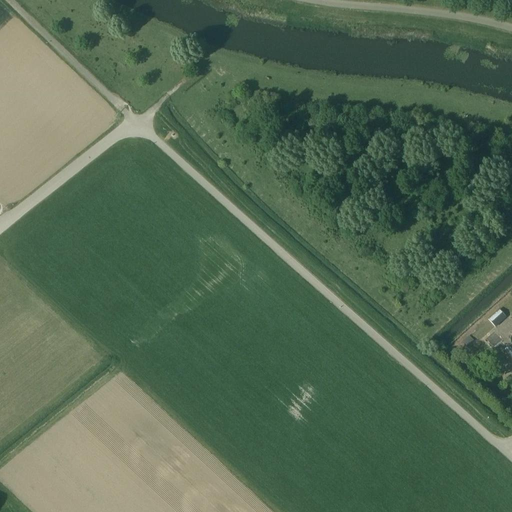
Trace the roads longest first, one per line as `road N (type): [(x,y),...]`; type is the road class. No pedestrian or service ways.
road 1 (unclassified): [(511,457),(137,125)]
road 2 (unclassified): [(137,125),(8,0)]
road 3 (unclassified): [(0,228),(137,125)]
